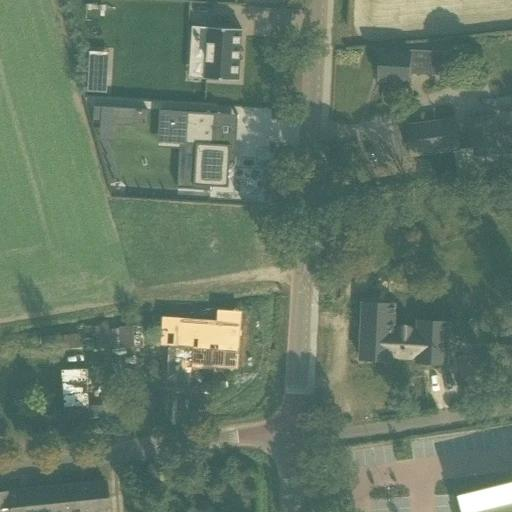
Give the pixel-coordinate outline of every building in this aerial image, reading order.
[(197,24),(197,8),(165,7),(165,23),(197,24)] [(209,81),(242,82),(245,30),(211,29),(211,30),(195,29),(194,47),(210,48),(209,81)] [(90,91),(109,91),(110,51),(92,50),(90,91)] [(411,53),(380,52),(379,80),(392,81),(392,87),(408,88),(409,73),(444,75),(446,52),(411,50),(411,53)] [(101,124),(101,107),(94,107),(93,123),(101,124)] [(216,114),(160,111),(160,113),(164,113),(162,144),(196,146),(194,190),(211,191),(211,187),(228,188),(231,146),(215,145),(216,114)] [(468,119),(474,158),(501,154),(495,115),(468,119)] [(411,159),(461,151),(456,118),(406,125),(411,159)] [(394,306),(364,305),(362,358),(393,360),(393,355),(417,357),(417,362),(447,363),(449,325),(420,323),(419,334),(393,333),(394,306)] [(237,368),(240,325),(207,322),(206,327),(196,326),(194,348),(169,346),(166,387),(191,389),(193,364),(237,368)] [(78,335),(49,337),(51,352),(120,347),(119,328),(110,328),(110,326),(78,328),(78,335)] [(136,346),(135,333),(138,333),(138,327),(129,327),(119,328),(120,347),(136,346)] [(491,355),(460,359),(462,381),(494,377),(491,355)] [(64,420),(89,419),(89,406),(87,370),(62,371),(64,420)] [(107,511),(104,481),(18,491),(21,511),(107,511)] [(511,511),(511,486),(460,499),(463,511),(511,511)] [(21,511),(18,491),(5,492),(0,492),(0,511),(21,511)] [(366,497),(365,511),(396,511),(397,497),(366,497)]
